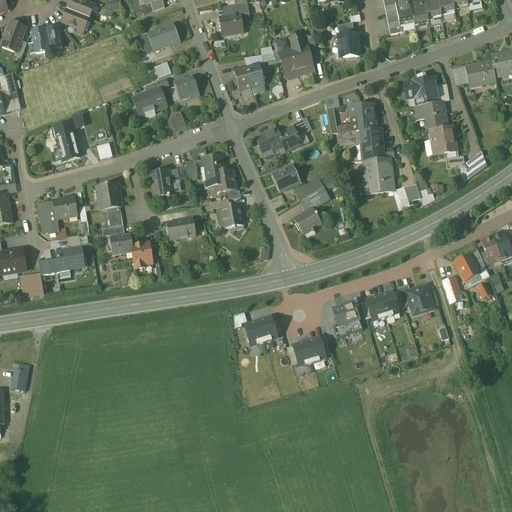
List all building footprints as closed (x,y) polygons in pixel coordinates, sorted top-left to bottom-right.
[(93,7),(76,0),(72,0),(68,11),(88,19),(93,7)] [(437,0),(423,0),(424,2),(428,20),(441,18),(441,15),(437,0)] [(454,10),(452,0),(437,0),(441,15),(455,13),(454,10)] [(466,0),(452,0),(454,10),(468,7),(467,5),(466,0)] [(424,2),(410,5),(414,23),(414,25),(428,23),(428,20),(424,2)] [(410,3),(396,5),(396,6),(397,12),(398,18),(399,23),(400,26),(414,23),(410,5),(410,3)] [(244,5),(231,7),(233,18),(240,17),(245,16),(244,5)] [(88,19),(68,11),(63,23),(83,32),(88,19)] [(233,18),(220,20),(222,37),(243,34),(240,17),(233,18)] [(26,29),(11,24),(3,45),(17,50),(18,50),(21,42),(26,29)] [(353,25),(338,28),(339,37),(354,36),(353,25)] [(59,27),(52,29),(47,29),(51,52),(63,50),(59,27)] [(172,27),(140,39),(146,56),(179,43),(172,27)] [(49,52),(45,30),(34,32),(38,54),(49,52)] [(339,37),(340,59),(360,58),(358,36),(354,36),(339,37)] [(314,39),(304,41),(307,52),(308,52),(316,50),(314,39)] [(304,41),(291,45),(293,51),(280,55),(279,55),(282,64),(285,76),(312,69),(308,52),(307,52),(304,41)] [(21,42),(18,50),(17,50),(15,57),(21,59),(27,44),(21,42)] [(279,52),(273,54),(273,56),(275,62),(276,66),(282,64),(279,55),(280,55),(279,52)] [(511,53),(503,55),(503,56),(491,59),(491,58),(492,64),(495,79),(511,75),(511,53)] [(492,64),(475,67),(475,66),(465,68),(466,69),(469,85),(470,89),(496,84),(495,79),(492,64)] [(259,65),(252,67),(252,68),(247,69),(252,90),(265,86),(259,65)] [(167,66),(155,70),(160,82),(171,77),(167,66)] [(247,69),(241,71),(241,70),(234,72),(240,93),(252,90),(247,69)] [(312,69),(285,76),(287,82),(314,75),(312,69)] [(466,69),(455,71),(458,87),(469,85),(466,69)] [(13,75),(0,78),(0,80),(3,95),(10,94),(12,102),(19,100),(13,75)] [(185,82),(184,80),(174,84),(177,92),(172,95),(175,103),(180,101),(181,101),(199,94),(193,79),(185,82)] [(434,80),(405,85),(408,100),(416,99),(418,108),(439,104),(434,80)] [(166,81),(157,84),(145,89),(147,95),(159,90),(160,91),(169,87),(166,81)] [(147,95),(133,101),(138,113),(143,111),(146,119),(156,116),(155,113),(166,108),(160,91),(159,90),(147,95)] [(418,108),(416,108),(418,122),(426,121),(428,132),(430,131),(448,128),(444,104),(439,104),(418,108)] [(374,106),(349,109),(350,118),(356,117),(358,133),(360,133),(377,131),(374,106)] [(334,110),(327,111),(329,123),(337,121),(334,110)] [(82,114),(74,117),(79,136),(87,134),(82,114)] [(170,118),(175,131),(187,127),(181,114),(170,118)] [(303,120),(291,126),(293,129),(297,138),(309,133),(303,120)] [(337,121),(329,123),(331,136),(339,135),(337,121)] [(448,128),(430,131),(431,142),(436,141),(439,156),(458,152),(453,127),(448,128)] [(293,129),(278,135),(284,147),(287,154),(301,147),(297,138),(293,129)] [(377,131),(360,133),(363,163),(364,163),(385,161),(382,130),(377,131)] [(276,131),(256,140),(263,156),(284,147),(278,135),(276,131)] [(58,141),(61,154),(55,155),(58,164),(80,158),(75,137),(58,141)] [(222,158),(203,161),(204,170),(207,169),(209,182),(215,181),(225,180),(225,175),(222,158)] [(465,165),(464,158),(448,160),(449,168),(465,165)] [(385,161),(364,163),(364,164),(366,163),(367,172),(370,171),(373,195),(367,195),(367,196),(394,193),(391,160),(385,161)] [(193,164),(185,165),(186,169),(189,177),(194,177),(193,164)] [(186,169),(177,170),(178,172),(179,179),(179,181),(190,180),(189,177),(186,169)] [(292,169),(273,178),(280,194),(299,185),(297,180),(303,177),(300,171),(294,174),(292,169)] [(169,172),(151,175),(156,199),(173,196),(171,181),(170,173),(169,172)] [(178,172),(170,173),(171,181),(179,179),(178,172)] [(233,173),(225,175),(225,180),(215,181),(216,187),(219,189),(220,194),(230,192),(235,191),(236,191),(233,173)] [(118,185),(99,188),(101,201),(99,202),(101,211),(122,208),(118,185)] [(310,186),(301,190),(305,197),(310,195),(308,191),(311,189),(310,186)] [(417,187),(404,191),(407,200),(400,202),(403,210),(413,206),(412,203),(421,200),(417,187)] [(235,191),(230,192),(230,194),(228,194),(229,201),(241,199),(240,192),(236,193),(235,191)] [(7,194),(0,195),(0,225),(12,223),(7,194)] [(314,195),(303,202),(307,209),(318,201),(314,195)] [(76,199),(54,203),(54,204),(57,220),(58,220),(78,217),(76,199)] [(229,201),(211,204),(212,211),(222,209),(230,207),(229,201)] [(54,204),(40,206),(44,233),(59,231),(58,220),(57,220),(54,204)] [(230,207),(222,209),(225,230),(243,227),(240,206),(230,207)] [(85,208),(80,209),(82,224),(88,223),(85,208)] [(199,209),(187,211),(188,218),(201,216),(199,209)] [(314,211),(295,222),(303,236),(312,231),(312,232),(321,227),(317,219),(318,218),(314,211)] [(121,214),(108,216),(111,229),(121,228),(123,227),(121,214)] [(193,221),(168,225),(170,240),(179,239),(179,240),(196,238),(193,221)] [(111,229),(102,231),(103,237),(122,234),(121,228),(111,229)] [(504,234),(496,238),(495,236),(492,237),(501,261),(511,256),(511,254),(509,248),(504,234)] [(131,237),(111,240),(114,257),(133,254),(134,254),(133,248),(131,237)] [(490,240),(482,243),(490,265),(501,261),(492,237),(489,238),(490,240)] [(79,238),(68,239),(70,250),(81,248),(79,238)] [(149,245),(133,248),(134,254),(133,254),(133,258),(135,271),(146,269),(145,266),(152,265),(149,245)] [(70,250),(57,252),(59,269),(67,267),(68,269),(83,267),(82,257),(84,257),(82,248),(81,248),(70,250)] [(2,255),(0,254),(0,262),(2,276),(26,273),(23,251),(2,255)] [(478,253),(470,257),(475,265),(482,261),(478,253)] [(470,257),(455,265),(465,283),(480,276),(475,265),(470,257)] [(41,275),(28,277),(31,299),(32,301),(44,299),(41,275)] [(28,277),(20,278),(24,300),(31,299),(28,277)] [(458,304),(457,295),(461,295),(457,277),(443,280),(448,306),(458,304)] [(485,285),(478,288),(484,300),(491,296),(485,285)] [(403,307),(410,305),(406,293),(410,292),(408,286),(397,290),(398,292),(403,307)] [(413,316),(433,310),(426,287),(410,292),(406,293),(410,305),(413,316)] [(398,292),(393,294),(398,311),(404,309),(403,307),(398,292)] [(383,295),(379,296),(385,316),(392,313),(393,316),(399,314),(398,311),(393,294),(392,293),(383,296),(383,295)] [(375,299),(366,302),(371,319),(372,322),(378,321),(377,318),(385,316),(379,296),(375,297),(375,299)] [(366,302),(360,304),(365,321),(371,319),(366,302)] [(353,305),(333,312),(339,328),(359,322),(353,305)] [(271,317),(257,321),(264,344),(278,339),(271,317)] [(257,321),(243,326),(250,348),(264,344),(257,321)] [(446,328),(439,329),(443,342),(449,340),(446,328)] [(325,338),(319,340),(325,357),(330,355),(325,338)] [(310,340),(305,342),(311,361),(319,359),(320,362),(326,360),(325,357),(319,340),(319,339),(310,342),(310,340)] [(302,344),(293,347),(293,348),(298,365),(299,368),(305,366),(304,363),(311,361),(305,342),(301,343),(302,344)] [(407,349),(410,359),(419,356),(416,346),(407,349)] [(293,348),(287,350),(292,367),(298,365),(293,348)] [(29,374),(14,371),(11,390),(25,392),(29,374)]
